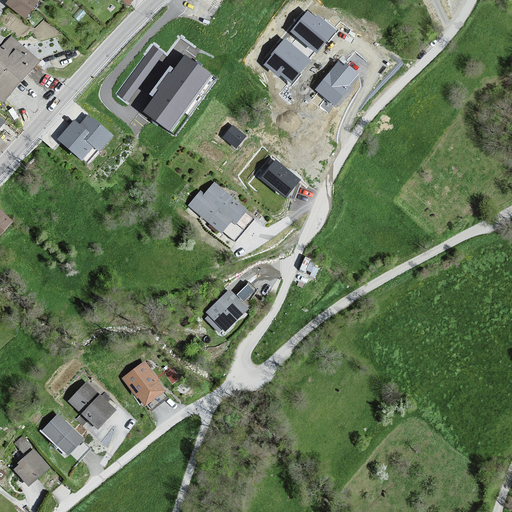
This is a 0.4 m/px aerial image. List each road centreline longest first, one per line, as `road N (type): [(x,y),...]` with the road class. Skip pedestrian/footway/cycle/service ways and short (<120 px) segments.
road 1 (unclassified): [(471,0),(442,44),(360,128),(325,183),(232,382)]
road 2 (unclassified): [(277,358),(361,292),(511,210)]
road 3 (tertiary): [(0,167),(157,0)]
road 4 (residential): [(61,511),(232,382)]
road 5 (residential): [(259,369),(251,389),(206,433),(175,511)]
